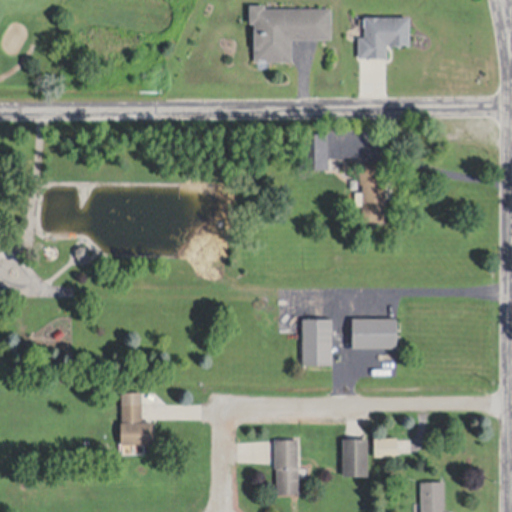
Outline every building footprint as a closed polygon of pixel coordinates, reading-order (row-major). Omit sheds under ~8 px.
[(265,0),(265,3),(331,2),(331,33),(292,33),(292,56),(254,57),(254,17),(250,17),(250,0),(265,0)] [(364,11),(409,11),(410,39),(407,39),(407,38),(401,38),(401,40),(398,40),(398,39),(392,39),(392,41),(389,41),(389,37),(387,37),(387,53),(384,53),(384,52),(369,52),(369,53),(366,53),(366,52),(358,52),(358,31),(364,31),(364,11)] [(302,165),(302,128),(328,128),(328,165),(302,165)] [(362,218),(362,202),(355,202),(355,188),(363,188),(363,179),(360,179),(360,160),(381,160),(380,178),(386,178),(386,218),(362,218)] [(352,314),(397,313),(397,343),(353,343),(352,314)] [(303,361),(303,314),(332,314),(332,361),(303,361)] [(122,418),(121,389),(142,389),(142,418),(153,418),(153,440),(121,440),(121,418),(122,418)] [(374,434),(397,433),(397,452),(374,453),(374,434)] [(343,472),(343,435),(368,435),(368,472),(343,472)] [(275,465),(274,436),(297,436),(299,490),(277,490),(276,465),(275,465)] [(420,511),(420,479),(444,478),(444,508),(449,508),(449,511),(420,511)]
